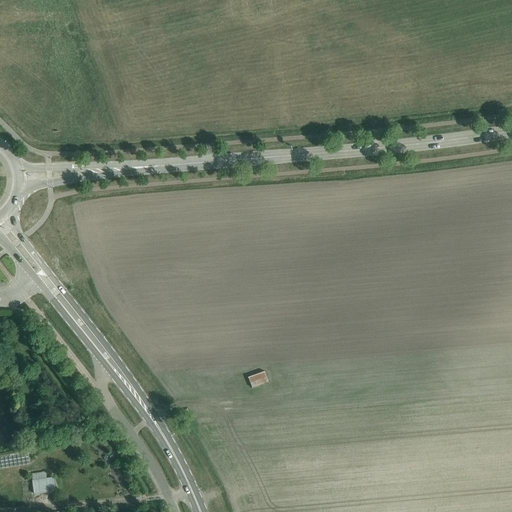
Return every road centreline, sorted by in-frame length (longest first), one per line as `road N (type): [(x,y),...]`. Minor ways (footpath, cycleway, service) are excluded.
road 1 (secondary): [(103,170),(511,130)]
road 2 (primary): [(200,511),(153,420),(109,358)]
road 3 (unclassified): [(109,358),(101,394),(174,511)]
